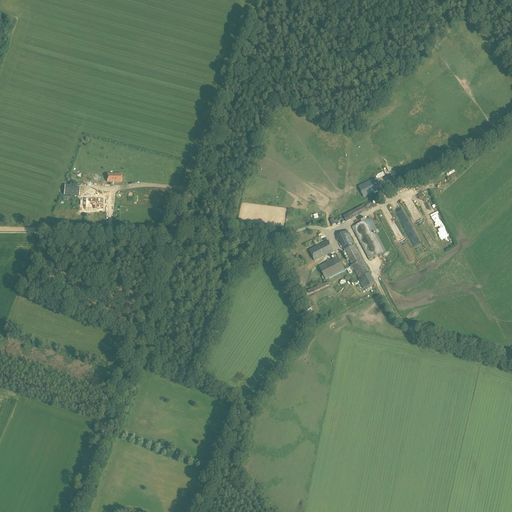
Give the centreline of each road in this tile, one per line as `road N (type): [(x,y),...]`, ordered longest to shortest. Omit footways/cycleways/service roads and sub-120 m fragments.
road 1 (unclassified): [(77,511),(255,0)]
road 2 (track): [(251,511),(233,480),(238,413),(209,389),(130,361)]
road 3 (track): [(175,231),(0,230)]
road 4 (track): [(328,232),(175,231)]
